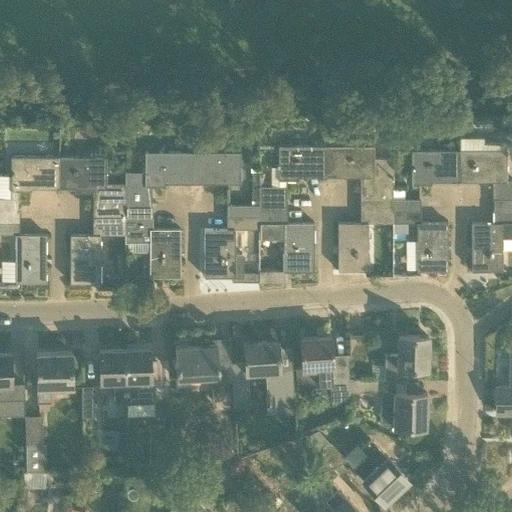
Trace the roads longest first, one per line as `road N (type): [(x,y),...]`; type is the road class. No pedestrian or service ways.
road 1 (track): [(0,77),(159,78),(424,61),(511,46)]
road 2 (residential): [(425,511),(455,472),(463,436),(463,340)]
road 3 (residential): [(191,309),(325,300)]
road 4 (residential): [(58,312),(191,309)]
road 5 (residential): [(325,300),(403,294),(443,303)]
